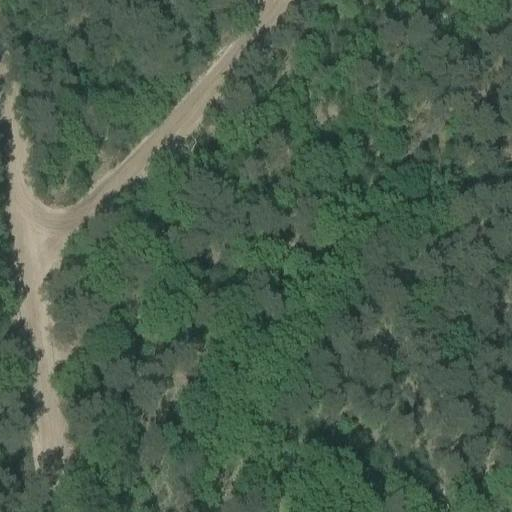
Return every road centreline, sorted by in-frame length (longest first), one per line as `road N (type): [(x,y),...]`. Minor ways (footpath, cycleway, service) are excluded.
road 1 (track): [(22,255),(125,182),(283,0)]
road 2 (track): [(28,319),(0,95)]
road 3 (track): [(46,511),(51,456),(28,319)]
